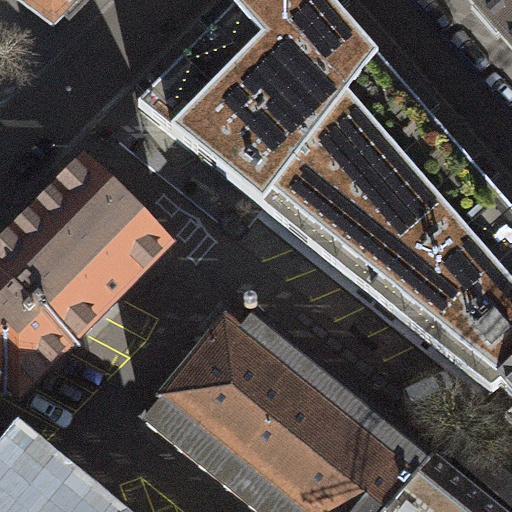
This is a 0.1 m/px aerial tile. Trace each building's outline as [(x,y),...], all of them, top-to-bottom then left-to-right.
[(15,0),(54,28),(82,0),(15,0)] [(511,378),(511,215),(455,151),(323,0),(249,0),(206,44),(139,111),(492,395),(502,387),(511,378)] [(511,0),(468,0),(492,28),(511,49),(511,0)] [(0,253),(0,281),(71,352),(170,253),(128,212),(85,168),(0,253)] [(0,396),(7,389),(20,403),(71,352),(0,281),(0,396)] [(393,511),(433,464),(241,308),(194,366),(146,426),(252,511),(393,511)] [(511,378),(502,387),(511,397),(511,378)] [(492,511),(433,464),(393,511),(492,511)] [(0,511),(62,511),(58,508),(17,475),(0,495),(0,511)]
